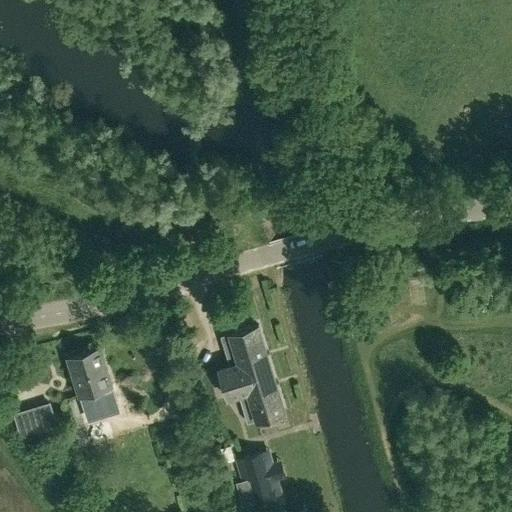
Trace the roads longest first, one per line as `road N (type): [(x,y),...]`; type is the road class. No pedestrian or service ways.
road 1 (tertiary): [(0,326),(119,302),(350,233),(511,209)]
road 2 (track): [(350,233),(298,0)]
